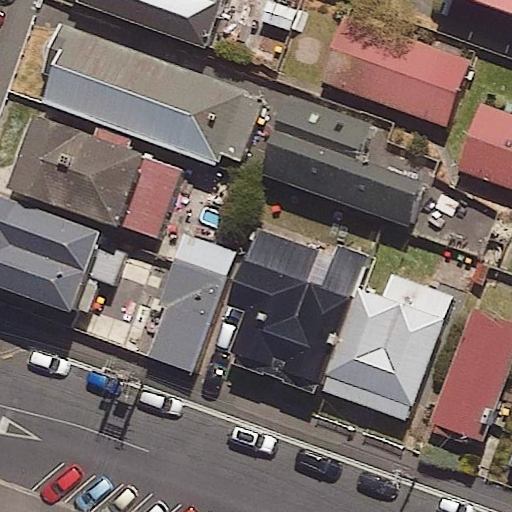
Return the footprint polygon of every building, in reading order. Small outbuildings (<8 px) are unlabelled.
[(230,0),(81,0),(78,10),(210,58),(230,0)] [(511,0),(453,0),(452,4),(511,25),(511,0)] [(472,69),(349,29),(328,93),(451,133),(472,69)] [(265,110),(73,38),(46,109),(239,181),(265,110)] [(375,137),(294,108),(267,185),(415,237),(429,197),(362,173),(375,137)] [(511,122),(484,112),(461,176),(511,194),(511,122)] [(183,182),(44,137),(21,208),(160,253),(183,182)] [(129,258),(0,212),(0,302),(82,331),(97,288),(116,295),(129,258)] [(262,227),(231,313),(248,319),(231,365),(320,398),(368,266),(262,227)] [(239,252),(191,236),(150,362),(198,378),(239,252)] [(456,303),(396,281),(387,306),(366,298),(330,399),(412,428),(456,303)] [(511,379),(511,331),(476,318),(434,433),(486,452),(511,379)] [(47,511),(0,493),(0,511),(47,511)]
